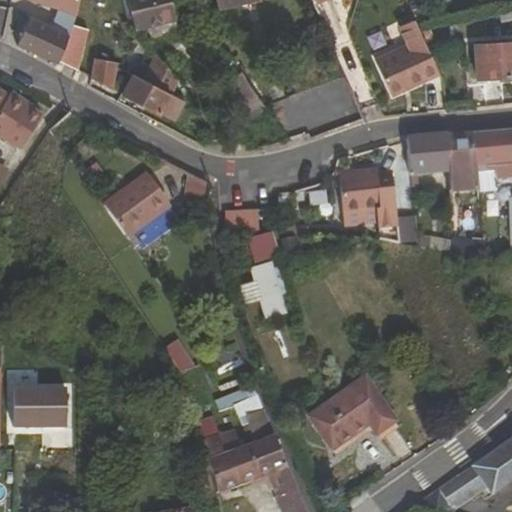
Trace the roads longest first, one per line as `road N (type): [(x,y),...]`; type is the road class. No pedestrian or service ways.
road 1 (unclassified): [(0,62),(204,170),(251,168),(413,125),(511,116)]
road 2 (tertiary): [(511,410),(372,511)]
